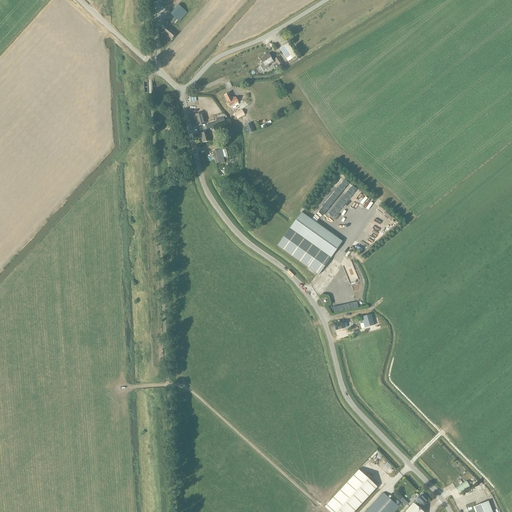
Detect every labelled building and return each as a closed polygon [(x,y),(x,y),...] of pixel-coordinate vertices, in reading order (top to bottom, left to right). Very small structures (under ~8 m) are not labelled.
[(170,14),(174,17),(177,19),(178,20),(185,11),(178,4),(170,14)] [(174,37),(173,37),(176,33),(168,26),(163,32),(171,39),(173,37),(173,38),(174,37)] [(296,56),(288,43),(279,48),(288,61),(296,56)] [(268,67),(268,64),(270,63),(271,64),(274,62),(269,54),(260,59),(263,64),(260,66),(263,70),(268,67)] [(278,57),(274,59),(279,67),(280,67),(281,69),(284,67),(283,65),(278,57)] [(224,95),(227,101),(229,106),(233,104),(233,105),(238,102),(235,97),(232,99),(228,93),(224,95)] [(242,110),(234,113),(237,119),(245,115),(242,110)] [(205,124),(202,113),(195,115),(197,126),(205,124)] [(205,123),(207,129),(216,126),(214,121),(205,123)] [(250,123),(254,132),(259,129),(256,121),(250,123)] [(246,125),(250,133),(254,132),(250,123),(246,125)] [(199,132),(202,143),(210,141),(207,129),(199,132)] [(221,149),(212,152),(215,163),(221,162),(220,158),(223,157),(221,149)] [(356,196),(359,190),(355,187),(351,193),(356,196)] [(342,242),(301,212),(289,229),(330,258),(342,242)] [(277,246),(318,275),(330,258),(289,229),(277,246)] [(377,318),(373,319),(371,314),(362,317),(365,328),(374,325),(379,324),(377,318)] [(343,323),(343,320),(334,323),(336,330),(345,328),(345,327),(347,327),(346,322),(343,323)] [(325,507),(330,511),(353,511),(377,487),(358,470),(325,507)] [(465,481),(455,488),(459,494),(470,487),(466,481),(465,481)] [(365,511),(393,511),(401,504),(397,500),(394,503),(383,493),(365,511)] [(404,511),(423,511),(417,506),(419,504),(422,507),(427,502),(421,495),(414,501),(415,501),(404,511)] [(473,507),(475,511),(492,511),(488,501),(473,507)]
